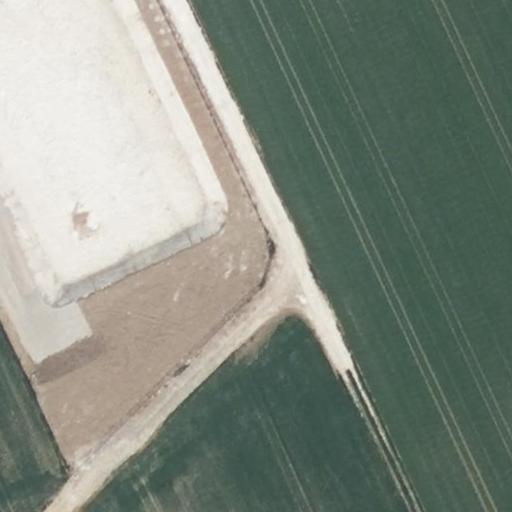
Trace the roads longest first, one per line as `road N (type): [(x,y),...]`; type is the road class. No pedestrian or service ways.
road 1 (track): [(52,511),(297,267)]
road 2 (track): [(297,267),(175,0)]
road 3 (track): [(412,511),(297,267)]
